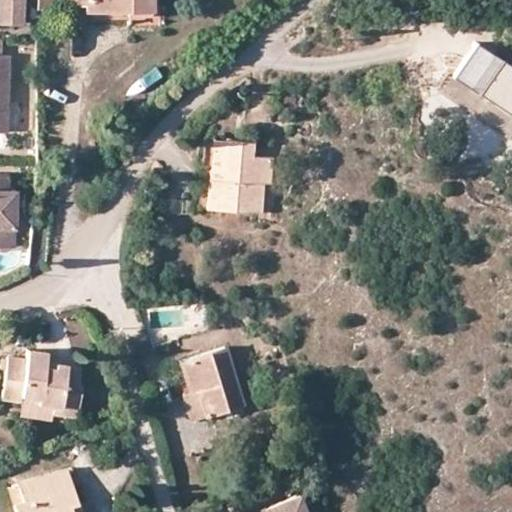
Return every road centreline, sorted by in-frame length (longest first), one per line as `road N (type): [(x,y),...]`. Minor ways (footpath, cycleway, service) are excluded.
road 1 (residential): [(72,259),(111,225),(128,172),(169,121),(311,0)]
road 2 (residential): [(72,259),(121,334),(167,511)]
